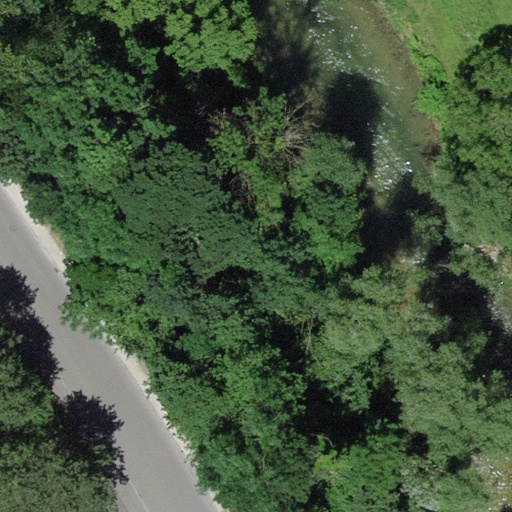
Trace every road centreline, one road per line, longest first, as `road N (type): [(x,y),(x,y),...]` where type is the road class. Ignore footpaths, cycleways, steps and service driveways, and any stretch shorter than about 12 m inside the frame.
road 1 (unclassified): [(198,511),(0,215)]
road 2 (unknown): [(0,506),(165,462)]
